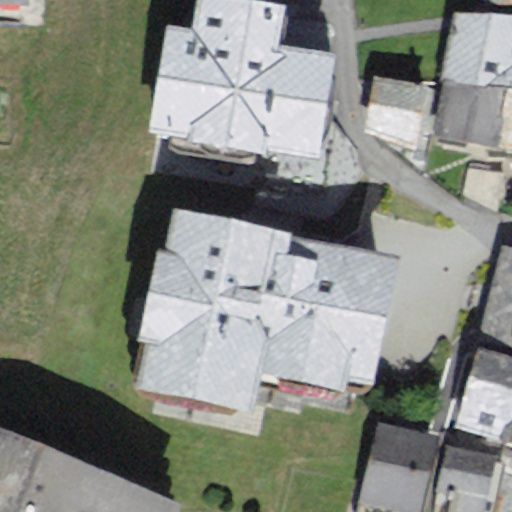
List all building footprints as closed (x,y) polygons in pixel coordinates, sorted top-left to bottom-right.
[(0,0),(0,23),(27,24),(27,0),(0,0)] [(511,0),(485,0),(485,15),(511,15),(511,0)] [(189,51),(161,46),(142,155),(316,185),(335,76),(281,67),(287,31),(195,15),(189,51)] [(511,163),(511,30),(455,21),(432,150),(511,163)] [(428,94),(376,85),(366,138),(377,150),(414,161),(428,94)] [(173,236),(166,268),(146,364),(135,415),(251,440),(260,402),(343,420),(346,407),(372,412),(399,284),(173,236)] [(511,511),(511,307),(498,303),(435,503),(463,511),(511,511)] [(173,511),(177,504),(0,429),(0,511),(173,511)] [(420,511),(421,509),(364,496),(360,511),(420,511)]
